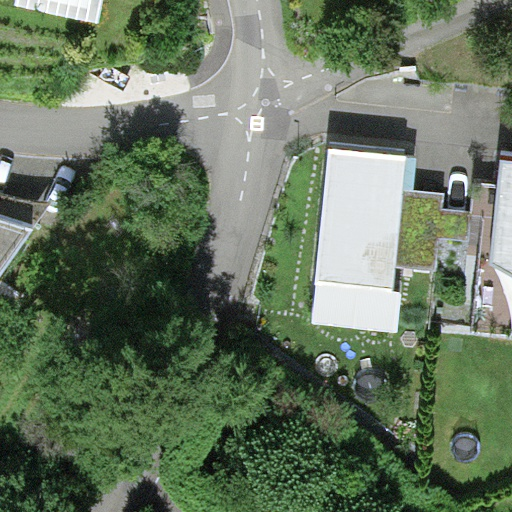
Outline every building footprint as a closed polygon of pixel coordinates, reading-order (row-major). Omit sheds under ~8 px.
[(56,0),(98,8),(99,0),(56,0)] [(471,224),(473,201),(443,198),(444,182),(404,178),(408,138),(330,131),(313,311),(398,319),(404,250),(434,253),(437,221),(471,224)] [(499,189),(487,188),(473,313),(511,317),(511,140),(505,140),(499,189)] [(0,203),(0,260),(33,215),(0,203)] [(255,501),(266,511),(319,511),(357,473),(318,436),(255,501)]
